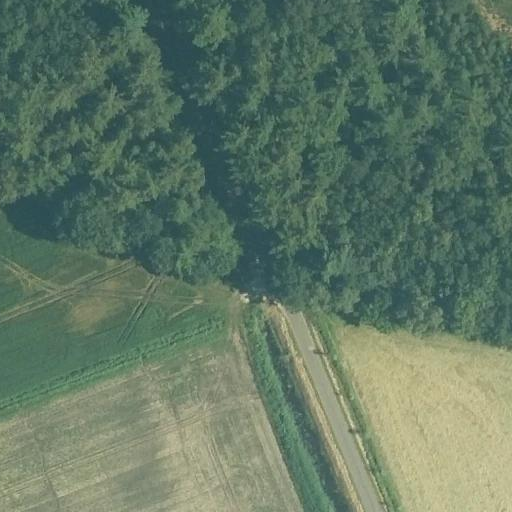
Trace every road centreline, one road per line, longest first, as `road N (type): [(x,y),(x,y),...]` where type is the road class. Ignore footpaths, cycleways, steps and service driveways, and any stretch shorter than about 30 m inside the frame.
road 1 (unclassified): [(373,511),(162,0)]
road 2 (track): [(286,298),(511,330)]
